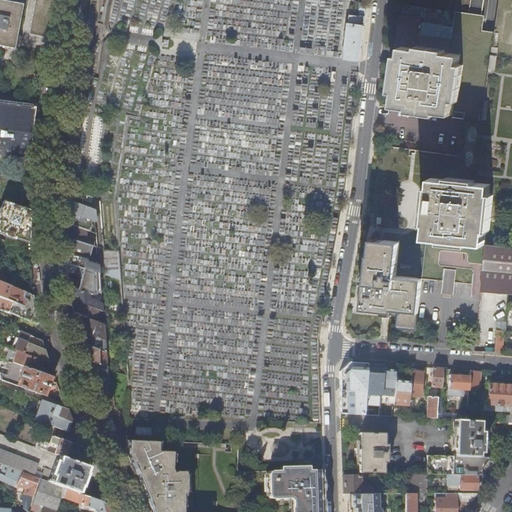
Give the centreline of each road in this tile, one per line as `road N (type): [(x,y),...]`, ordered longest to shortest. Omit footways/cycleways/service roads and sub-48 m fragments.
road 1 (secondary): [(125,511),(59,345),(50,294),(52,126),(72,0)]
road 2 (residential): [(337,347),(382,0)]
road 3 (residential): [(511,363),(337,347)]
road 4 (residential): [(336,511),(337,347)]
road 5 (unknown): [(425,127),(413,223),(385,228),(358,211)]
